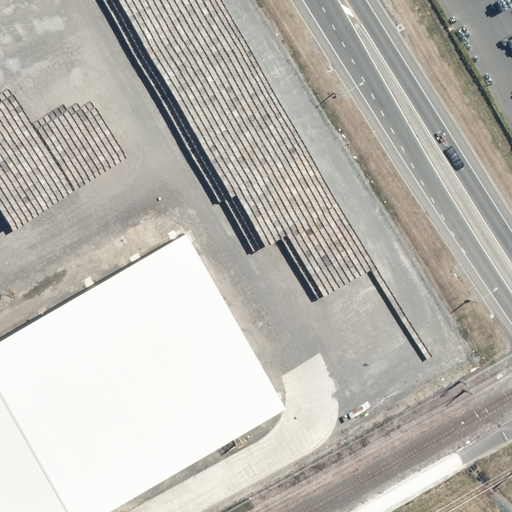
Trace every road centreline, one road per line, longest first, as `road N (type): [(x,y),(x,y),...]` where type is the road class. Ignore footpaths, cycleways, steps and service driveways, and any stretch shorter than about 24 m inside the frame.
road 1 (secondary): [(511,307),(342,34),(329,0)]
road 2 (secondary): [(353,0),(511,250)]
